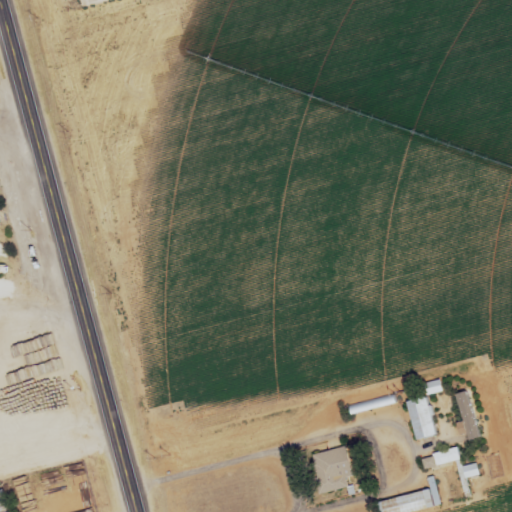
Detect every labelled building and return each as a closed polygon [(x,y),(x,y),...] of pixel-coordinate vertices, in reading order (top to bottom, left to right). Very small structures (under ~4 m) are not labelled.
[(13,293),(28,291),(25,274),(10,276),(13,293)] [(427,384),(430,396),(458,390),(456,378),(427,384)] [(351,406),(353,415),(397,403),(395,395),(351,406)] [(408,402),(417,441),(438,436),(429,397),(408,402)] [(354,477),(348,447),(312,455),(321,494),(350,487),(348,478),(354,477)] [(434,466),(462,461),(459,449),(432,454),(434,466)] [(414,511),(436,507),(432,489),(378,502),(380,511),(414,511)]
